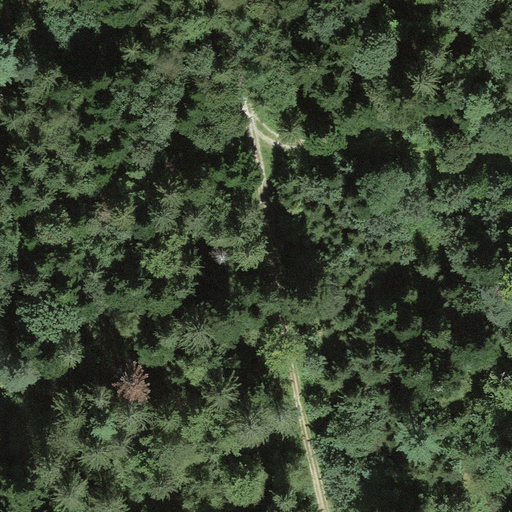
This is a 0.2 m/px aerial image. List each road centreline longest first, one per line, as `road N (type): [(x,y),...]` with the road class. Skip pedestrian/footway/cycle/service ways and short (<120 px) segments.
road 1 (track): [(326,511),(231,0)]
road 2 (track): [(0,220),(203,146),(258,138)]
road 3 (track): [(511,167),(258,138)]
